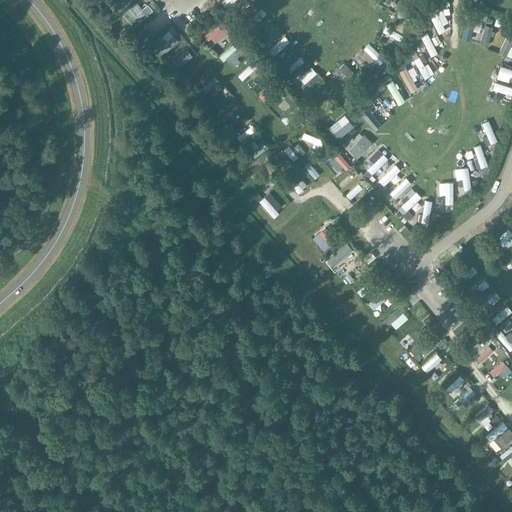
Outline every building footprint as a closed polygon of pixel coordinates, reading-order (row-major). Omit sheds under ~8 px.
[(227,10),(238,0),(225,0),(221,4),(227,10)] [(153,10),(148,4),(136,15),(129,7),(122,13),(134,26),(153,10)] [(258,19),(266,15),(262,7),(254,10),(258,19)] [(441,33),(446,30),(436,9),(430,12),(441,33)] [(457,36),(466,36),(466,18),(462,18),(462,25),(457,25),(457,36)] [(484,45),(493,25),(485,21),(476,42),(484,45)] [(209,37),(214,43),(219,39),(214,33),(221,28),(218,22),(199,36),(203,42),(209,37)] [(265,44),(278,31),(272,25),(259,38),(265,44)] [(381,34),(399,39),(402,31),(383,26),(381,34)] [(492,48),(501,51),(509,31),(501,27),(492,48)] [(155,44),(166,53),(178,39),(168,30),(155,44)] [(287,38),(273,48),(279,55),(292,45),(287,38)] [(430,53),(437,51),(432,39),(426,42),(430,53)] [(379,64),(385,58),(368,41),(362,46),(379,64)] [(224,62),(238,49),(233,42),(218,55),(224,62)] [(416,49),(409,53),(419,73),(426,69),(416,49)] [(502,51),(505,61),(511,58),(511,54),(511,49),(502,51)] [(284,59),(289,64),(293,60),(289,55),(284,59)] [(290,63),(294,69),(304,61),(300,55),(290,63)] [(397,64),(405,85),(411,83),(404,62),(397,64)] [(337,80),(347,69),(340,63),(331,75),(337,80)] [(507,92),(511,77),(511,67),(499,63),(496,72),(497,72),(491,87),(507,92)] [(196,77),(203,71),(197,64),(190,70),(196,77)] [(304,80),(301,76),(304,74),(300,69),(294,74),(306,88),(321,76),(316,70),(304,80)] [(202,87),(207,93),(221,82),(215,75),(202,87)] [(383,78),(394,98),(400,94),(389,75),(383,78)] [(281,86),(283,83),(279,78),(259,96),(264,102),(268,98),(281,86)] [(382,112),(388,108),(376,88),(370,92),(382,112)] [(286,100),(290,105),(294,101),(289,95),(286,97),(286,100)] [(486,97),(484,103),(502,111),(505,104),(486,97)] [(356,104),(370,123),(375,119),(362,100),(356,104)] [(222,124),(239,109),(232,101),(215,116),(222,124)] [(282,102),(277,104),(280,112),(286,109),(282,102)] [(286,125),(292,119),(287,113),(280,118),(286,125)] [(336,139),(353,126),(344,113),(326,126),(336,139)] [(482,120),(487,141),(494,139),(488,118),(482,120)] [(253,126),(241,132),(243,137),(255,131),(253,126)] [(228,137),(235,132),(231,127),(224,132),(228,137)] [(325,141),(304,133),(301,140),(322,148),(325,141)] [(353,154),(372,143),(368,137),(364,139),(361,134),(347,142),(353,154)] [(256,148),(261,143),(255,137),(250,142),(256,148)] [(480,142),(474,143),(478,166),(484,165),(480,142)] [(262,155),(268,153),(263,145),(258,148),(262,155)] [(290,146),(284,150),(293,161),(298,157),(290,146)] [(331,152),(327,160),(334,163),(338,155),(331,152)] [(373,162),(379,167),(387,158),(382,152),(373,162)] [(332,168),(340,176),(351,165),(344,157),(332,168)] [(311,175),(321,167),(314,158),(304,166),(311,175)] [(393,164),(375,176),(381,185),(399,173),(393,164)] [(466,165),(460,165),(463,189),(470,188),(466,165)] [(255,168),(240,180),(244,184),(259,172),(255,168)] [(312,175),(317,181),(322,177),(318,171),(312,175)] [(286,181),(298,195),(303,190),(292,176),(286,181)] [(358,190),(355,178),(346,180),(349,192),(358,190)] [(407,188),(407,178),(398,179),(399,188),(407,188)] [(442,187),(437,208),(445,210),(450,188),(442,187)] [(407,196),(411,203),(418,199),(413,191),(407,196)] [(278,192),(267,201),(272,208),(283,199),(278,192)] [(424,198),(422,213),(430,214),(432,199),(424,198)] [(393,238),(398,235),(384,215),(379,218),(393,238)] [(328,246),(335,241),(324,226),(318,231),(328,246)] [(487,256),(511,233),(506,227),(482,250),(487,256)] [(315,238),(322,246),(326,243),(319,235),(315,238)] [(343,241),(328,255),(333,261),(348,246),(343,241)] [(500,246),(504,252),(509,249),(505,243),(500,246)] [(352,260),(340,271),(348,279),(360,268),(352,260)] [(462,273),(467,279),(477,271),(472,265),(462,273)] [(484,289),(490,286),(485,278),(480,282),(484,289)] [(358,295),(367,297),(369,288),(360,286),(358,295)] [(494,291),(485,299),(491,306),(501,297),(494,291)] [(381,292),(367,304),(374,312),(385,302),(389,307),(395,302),(390,296),(387,298),(381,292)] [(496,313),(502,319),(511,310),(506,304),(496,313)] [(404,340),(412,330),(405,325),(397,335),(404,340)] [(507,351),(511,348),(511,334),(509,330),(503,334),(500,329),(495,332),(507,351)] [(414,357),(420,351),(425,356),(433,348),(423,337),(408,350),(414,357)] [(460,377),(445,389),(450,395),(464,383),(460,377)] [(465,385),(457,391),(461,397),(470,391),(465,385)] [(490,412),(485,407),(469,420),(474,426),(490,412)] [(502,424),(484,438),(489,444),(506,430),(502,424)] [(511,439),(510,437),(501,445),(506,451),(511,446),(511,439)]
